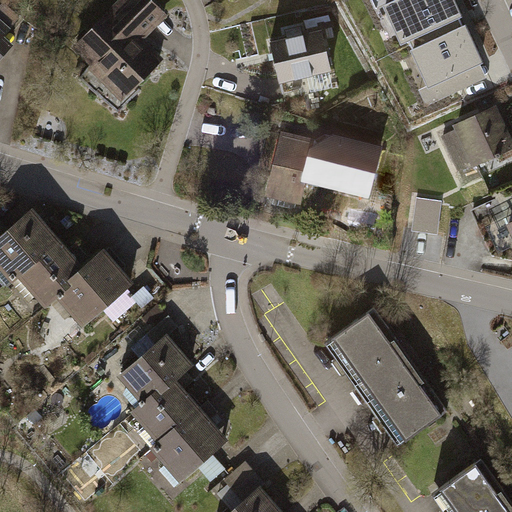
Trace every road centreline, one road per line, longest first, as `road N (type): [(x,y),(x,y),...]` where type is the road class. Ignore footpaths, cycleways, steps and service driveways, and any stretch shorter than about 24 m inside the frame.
road 1 (residential): [(353,511),(231,326),(225,273),(234,237)]
road 2 (residential): [(234,237),(511,302)]
road 3 (residential): [(192,0),(202,30),(198,69),(155,215)]
road 4 (residential): [(0,169),(155,215)]
